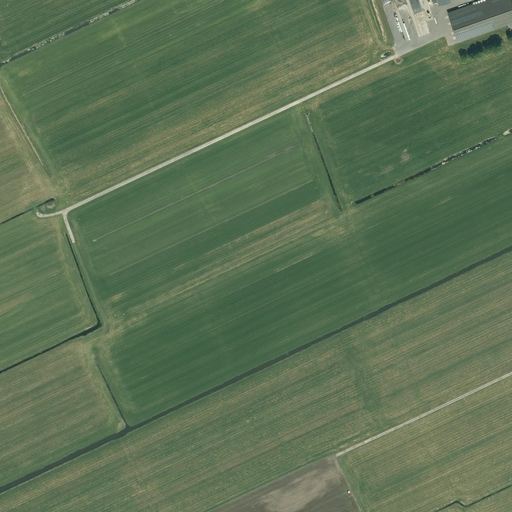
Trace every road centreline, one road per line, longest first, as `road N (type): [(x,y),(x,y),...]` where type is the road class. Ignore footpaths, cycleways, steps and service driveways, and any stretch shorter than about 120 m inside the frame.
road 1 (track): [(83,342),(105,326),(65,210),(400,51)]
road 2 (track): [(511,372),(330,457)]
